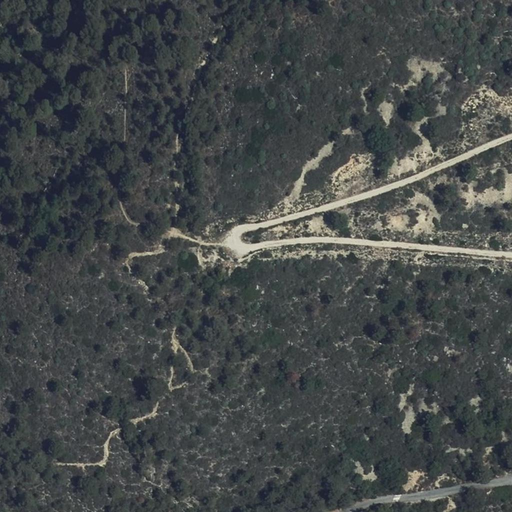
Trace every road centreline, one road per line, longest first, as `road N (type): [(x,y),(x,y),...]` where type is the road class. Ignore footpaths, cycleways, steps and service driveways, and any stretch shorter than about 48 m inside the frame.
road 1 (track): [(511,254),(337,241),(233,243),(237,228),(382,191),(511,137)]
road 2 (unclassified): [(511,483),(352,511)]
